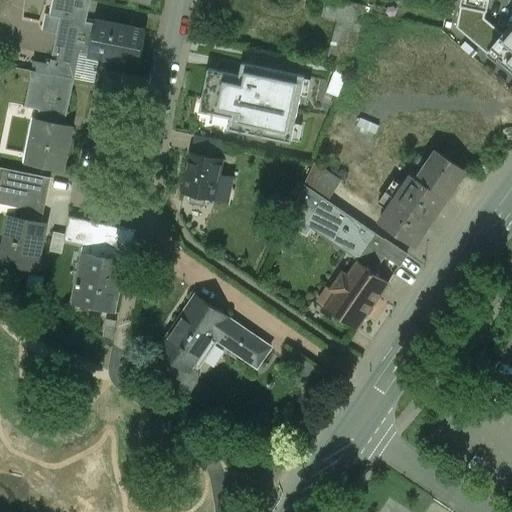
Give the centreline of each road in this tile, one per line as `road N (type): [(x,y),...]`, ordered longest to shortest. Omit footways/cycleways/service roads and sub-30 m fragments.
road 1 (secondary): [(300,511),(511,212)]
road 2 (residential): [(145,185),(118,195),(98,178),(113,90),(162,101)]
